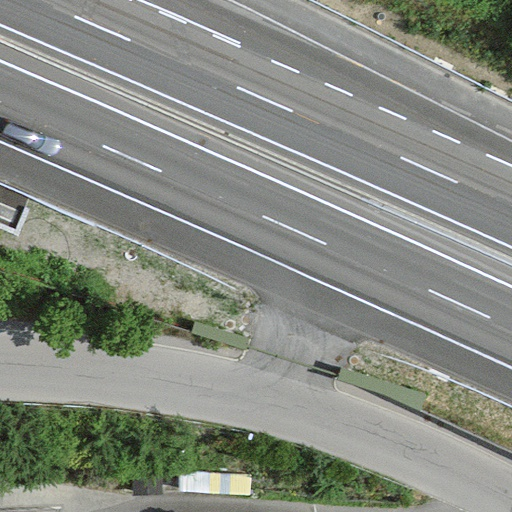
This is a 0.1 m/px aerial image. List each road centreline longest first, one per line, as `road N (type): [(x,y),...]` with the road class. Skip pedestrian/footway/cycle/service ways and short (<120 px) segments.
road 1 (motorway): [(0,114),(511,334)]
road 2 (residential): [(0,362),(172,378),(391,440),(511,499)]
road 3 (motorway): [(511,200),(46,0)]
